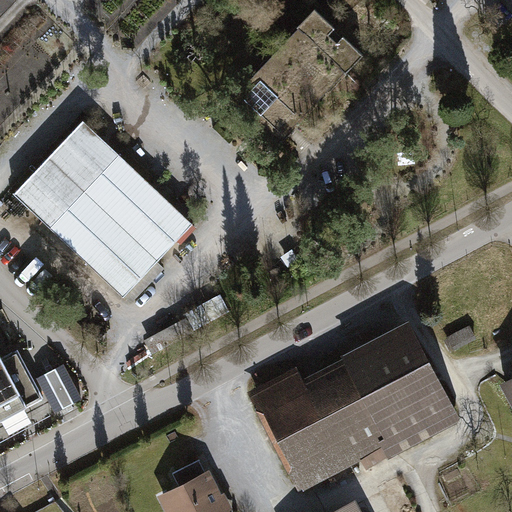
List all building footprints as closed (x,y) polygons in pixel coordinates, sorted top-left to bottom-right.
[(320,106),(366,58),(317,12),(271,60),(320,106)] [(280,148),(320,106),(271,60),(231,102),(280,148)] [(14,195),(123,300),(194,226),(85,121),(14,195)] [(153,356),(231,312),(221,295),(184,315),(186,319),(145,342),(153,356)] [(246,394),(299,492),(380,448),(386,460),(458,421),(405,323),(299,380),(293,369),(246,394)] [(0,424),(41,403),(16,355),(1,363),(0,360),(0,424)] [(511,375),(496,384),(511,414),(511,375)] [(226,511),(231,510),(222,495),(219,497),(205,471),(155,498),(162,511),(226,511)] [(359,511),(353,500),(330,511),(359,511)]
